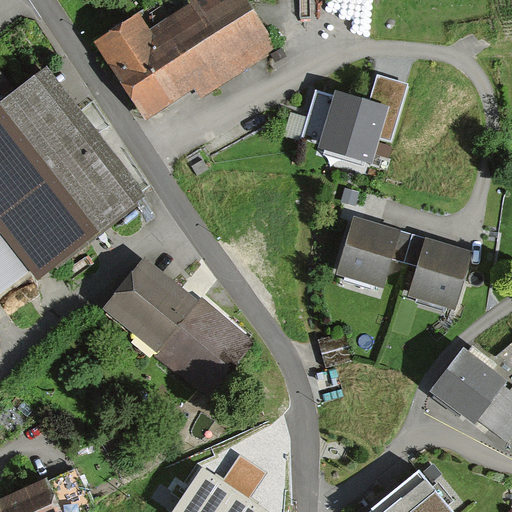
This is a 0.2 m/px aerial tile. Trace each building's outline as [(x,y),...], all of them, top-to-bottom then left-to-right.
[(137,23),(95,50),(143,123),(199,87),(206,98),(275,54),(239,0),(207,0),(147,38),(137,23)] [(0,296),(31,273),(38,282),(136,206),(35,77),(16,91),(0,71),(0,296)] [(387,114),(319,94),(306,138),(325,144),(323,153),(371,167),(387,114)] [(389,266),(405,270),(413,242),(355,227),(341,280),(382,291),(389,266)] [(470,257),(413,242),(405,270),(420,274),(413,299),(456,310),(470,257)] [(200,302),(146,259),(104,311),(156,352),(153,355),(209,399),(215,392),(257,339),(204,297),(200,302)] [(347,339),(322,346),(330,375),(355,368),(347,339)] [(511,391),(470,360),(441,399),(511,452),(511,391)] [(47,478),(0,498),(0,509),(1,511),(91,511),(95,511),(77,469),(49,481),(47,478)] [(370,510),(371,511),(450,511),(420,472),(370,510)]
